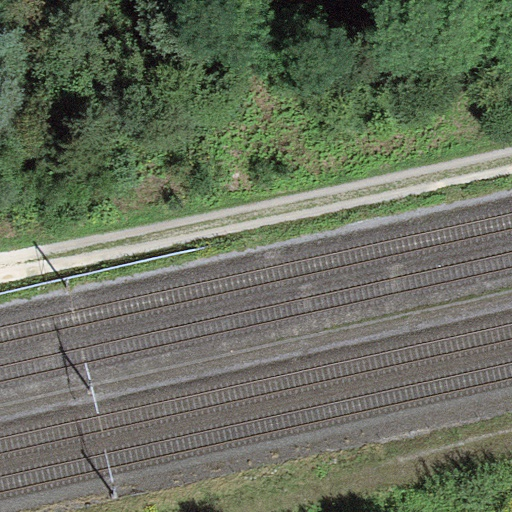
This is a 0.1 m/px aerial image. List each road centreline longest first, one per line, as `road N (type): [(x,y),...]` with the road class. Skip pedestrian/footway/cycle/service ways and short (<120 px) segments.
road 1 (track): [(0,247),(511,131)]
road 2 (track): [(241,511),(511,445)]
